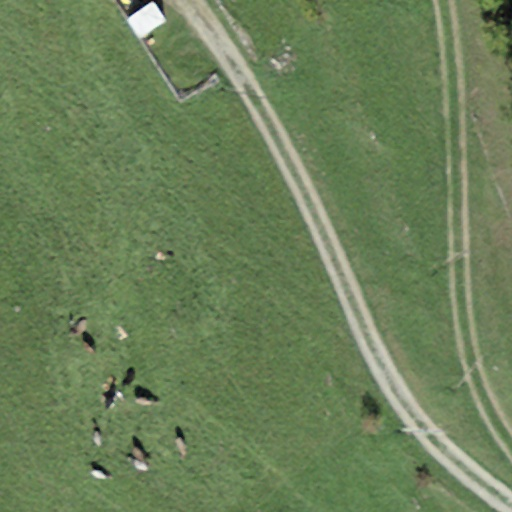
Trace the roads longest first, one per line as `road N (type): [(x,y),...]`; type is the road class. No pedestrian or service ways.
road 1 (track): [(192,0),(298,174),(384,367),(426,424),(511,500)]
road 2 (track): [(451,0),(466,318),(473,367),(511,437)]
